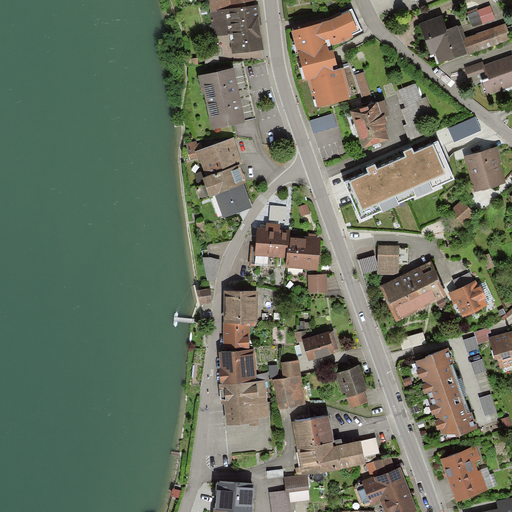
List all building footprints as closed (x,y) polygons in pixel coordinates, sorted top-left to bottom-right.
[(260,29),(256,5),(219,11),(222,35),(234,33),(260,29)] [(490,6),(479,10),(484,23),(495,19),(490,6)] [(309,76),(315,99),(327,96),(329,101),(350,95),(343,67),(333,70),(331,63),(335,62),(333,50),(329,52),(327,45),(334,42),(352,35),(350,30),(360,26),(352,8),(329,18),(293,29),(296,41),(299,40),(305,65),(300,67),(303,78),(309,76)] [(479,10),(469,14),(473,27),(484,23),(479,10)] [(215,35),(222,35),(219,11),(211,12),(215,35)] [(441,19),(423,24),(428,39),(434,37),(442,60),(474,49),(471,38),(465,40),(460,26),(445,31),(441,19)] [(497,30),(471,38),(474,49),(510,37),(506,24),(496,28),(497,30)] [(262,48),(260,29),(234,33),(237,51),(262,48)] [(219,48),(204,49),(205,62),(220,61),(219,48)] [(482,61),(466,67),(469,76),(482,72),(484,78),(483,78),(488,93),(501,89),(500,85),(511,81),(511,56),(484,67),(482,61)] [(232,70),(242,119),(255,117),(243,59),(230,62),(232,70)] [(232,70),(200,76),(203,92),(205,92),(212,126),(242,119),(232,70)] [(415,85),(401,90),(408,108),(403,110),(409,125),(405,126),(410,139),(424,133),(419,120),(422,119),(415,100),(420,98),(415,85)] [(384,101),(354,111),(357,122),(353,123),(357,134),(361,132),(365,144),(387,137),(382,123),(386,121),(384,115),(388,114),(384,101)] [(334,114),(310,121),(313,133),(337,126),(334,114)] [(223,170),(237,166),(239,164),(232,139),(214,145),(223,170)] [(367,171),(343,181),(360,223),(373,217),(373,215),(412,199),(413,201),(444,188),(443,184),(455,179),(438,139),(415,150),(412,146),(403,150),(405,155),(378,167),(375,162),(366,166),(367,171)] [(197,145),(183,149),(185,159),(200,155),(199,151),(197,145)] [(207,175),(223,170),(214,145),(199,151),(200,155),(207,175)] [(497,149),(469,157),(477,188),(502,181),(497,162),(500,161),(497,149)] [(216,191),(241,182),(243,182),(237,166),(223,170),(207,175),(206,176),(208,183),(212,194),(216,191)] [(241,182),(216,191),(225,215),(250,206),(241,182)] [(201,198),(212,194),(208,183),(197,187),(201,198)] [(463,201),(452,212),(463,223),(474,212),(463,201)] [(290,231),(259,228),(257,248),(257,253),(279,255),(288,255),(289,237),(290,231)] [(318,239),(289,237),(288,255),(287,261),(305,262),(305,266),(316,267),(318,239)] [(253,248),(252,264),(278,265),(279,255),(257,253),(257,248),(253,248)] [(407,248),(380,248),(379,262),(380,269),(398,269),(398,260),(407,260),(407,248)] [(210,258),(203,259),(209,286),(214,286),(219,260),(210,258)] [(432,263),(384,286),(391,301),(419,287),(421,291),(439,282),(441,282),(432,263)] [(470,272),(454,280),(458,289),(474,281),(470,272)] [(324,276),(311,277),(312,291),(325,291),(324,276)] [(458,289),(453,291),(465,314),(485,304),(482,298),(486,296),(481,286),(478,287),(474,281),(458,289)] [(444,292),(439,282),(421,291),(419,287),(391,301),(398,314),(444,292)] [(212,289),(199,291),(201,301),(213,299),(212,289)] [(257,292),(228,291),(227,321),(256,321),(257,292)] [(256,321),(227,321),(226,346),(245,346),(245,337),(249,337),(249,324),(256,325),(256,321)] [(490,326),(474,331),(476,336),(477,342),(490,338),(488,333),(491,332),(490,326)] [(332,331),(304,341),(310,358),(333,350),(331,344),(336,342),(332,331)] [(423,333),(402,339),(405,348),(425,342),(423,333)] [(511,341),(510,334),(491,338),(493,349),(492,350),(494,356),(498,355),(501,365),(511,361),(511,341)] [(476,336),(464,339),(468,352),(479,348),(477,342),(476,336)] [(222,351),(225,383),(256,380),(257,382),(265,382),(268,381),(268,374),(254,375),(252,348),(222,351)] [(429,357),(419,360),(422,367),(418,368),(420,375),(423,374),(427,383),(423,384),(425,390),(429,389),(434,404),(431,405),(433,410),(436,409),(440,418),(436,419),(438,426),(441,425),(444,431),(457,430),(457,432),(475,426),(471,412),(467,413),(449,362),(451,361),(447,349),(429,355),(429,357)] [(483,359),(472,362),(476,374),(487,370),(483,359)] [(297,360),(283,361),(285,376),(298,374),(300,374),(297,360)] [(358,365),(337,372),(341,381),(343,380),(349,395),(362,390),(367,388),(358,365)] [(285,376),(274,379),(280,408),(304,404),(298,374),(285,376)] [(256,380),(225,383),(228,423),(252,421),(253,424),(259,423),(259,416),(268,416),(265,382),(257,382),(256,380)] [(362,390),(349,395),(353,405),(366,400),(362,390)] [(491,394),(482,397),(488,414),(497,411),(491,394)] [(311,417),(322,470),(364,461),(363,455),(360,441),(332,447),(325,415),(311,417)] [(311,417),(296,421),(307,473),(322,470),(311,417)] [(375,438),(360,441),(363,455),(378,452),(375,438)] [(475,447),(443,458),(458,499),(491,486),(487,476),(483,478),(480,471),(478,472),(474,460),(479,458),(475,447)] [(368,463),(374,478),(378,477),(395,471),(390,457),(376,460),(368,463)] [(395,471),(378,477),(385,496),(390,507),(386,508),(387,511),(403,511),(414,508),(398,469),(395,471)] [(307,474),(286,476),(287,487),(291,487),(291,490),(309,488),(307,474)] [(365,503),(385,496),(378,477),(374,478),(358,484),(357,489),(362,502),(365,503)] [(253,483),(220,481),(218,507),(246,509),(251,510),(253,483)] [(291,511),(289,491),(273,493),(275,511),(291,511)] [(511,499),(499,502),(501,510),(511,507),(511,499)]
